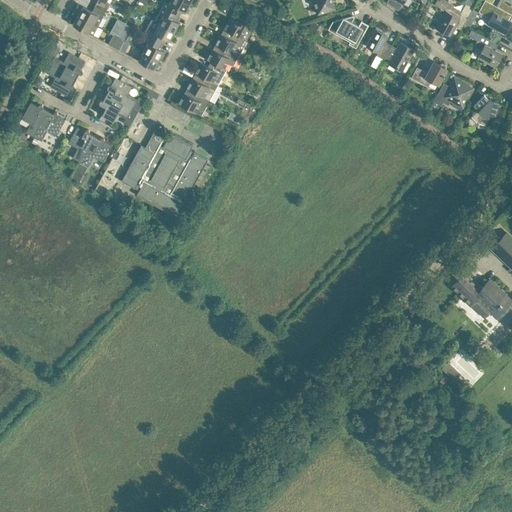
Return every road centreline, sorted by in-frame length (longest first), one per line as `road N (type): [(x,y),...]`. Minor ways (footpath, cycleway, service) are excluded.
road 1 (unclassified): [(511,183),(198,511)]
road 2 (residential): [(367,0),(452,63),(511,86)]
road 3 (track): [(308,394),(429,502)]
road 4 (residential): [(108,52),(164,77),(207,0)]
